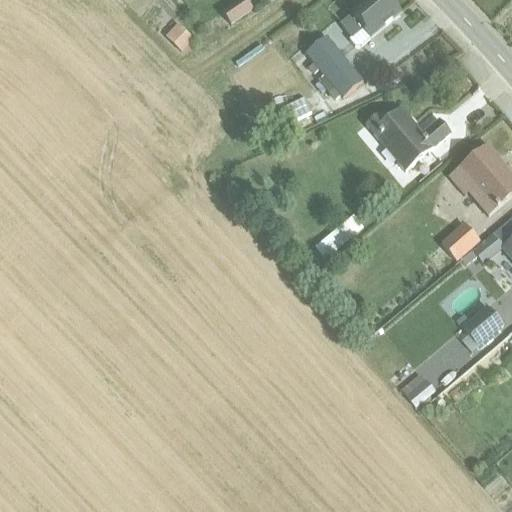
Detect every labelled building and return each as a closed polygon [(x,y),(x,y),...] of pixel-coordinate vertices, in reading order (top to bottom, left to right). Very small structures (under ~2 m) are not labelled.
[(244,0),(243,0),(221,16),(230,28),(253,11),(244,0)] [(400,16),(387,0),(374,0),(340,26),(352,42),(350,43),(355,50),(360,50),(400,16)] [(178,31),(169,41),(185,56),(194,46),(178,31)] [(327,40),(305,57),(343,102),(364,85),(327,40)] [(293,128),(313,119),(304,101),(284,110),(293,128)] [(381,115),(366,128),(405,175),(451,138),(440,124),(423,138),(401,112),(387,123),(381,115)] [(485,150),(449,180),(464,199),(468,196),(488,220),(511,200),(511,178),(504,169),(502,171),(485,150)] [(352,215),(311,249),(320,260),(362,227),(352,215)] [(511,221),(475,252),(485,265),(501,252),(511,265),(511,221)] [(464,230),(446,245),(458,259),(476,244),(464,230)] [(279,250),(288,261),(298,253),(288,242),(279,250)] [(464,329),(480,347),(502,328),(486,310),(464,329)] [(434,394),(426,385),(409,399),(418,408),(434,394)]
